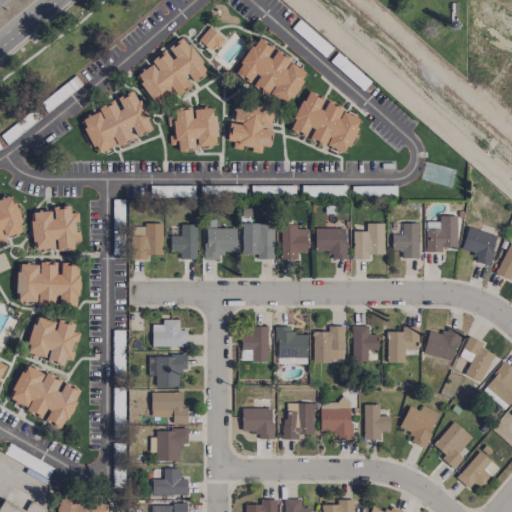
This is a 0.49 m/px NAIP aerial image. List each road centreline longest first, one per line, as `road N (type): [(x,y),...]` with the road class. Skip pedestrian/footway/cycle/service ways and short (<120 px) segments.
road 1 (residential): [(145,292),(446,293),(474,298),(511,321)]
road 2 (residential): [(216,468),(379,469),(407,479),(446,511)]
road 3 (residential): [(219,293),(215,511)]
